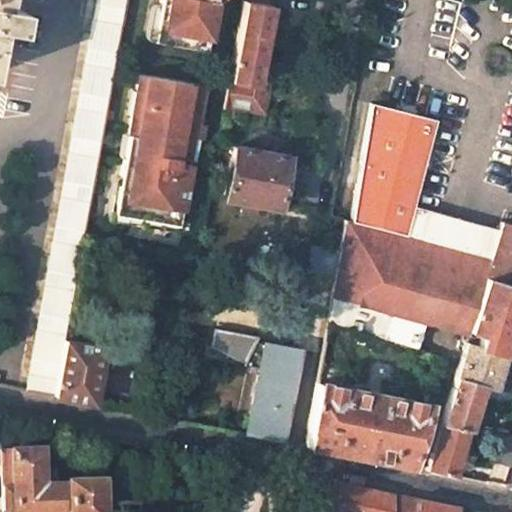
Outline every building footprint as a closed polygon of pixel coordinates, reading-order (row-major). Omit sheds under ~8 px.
[(0,0),(0,28),(12,30),(16,8),(0,4),(0,0)] [(95,0),(93,19),(120,23),(123,0),(95,0)] [(207,35),(213,1),(214,0),(158,0),(158,3),(154,25),(207,35)] [(235,109),(264,115),(271,84),(268,78),(266,73),(262,70),(261,70),(259,69),(258,69),(270,5),(245,0),(241,0),(222,108),(235,110),(235,109)] [(151,41),(204,49),(207,35),(154,25),(158,3),(156,3),(155,3),(153,3),(152,4),(151,5),(145,36),(145,38),(146,40),(148,40),(149,41),(151,41)] [(120,23),(93,19),(26,391),(53,395),(63,340),(82,235),(119,27),(120,23)] [(202,85),(137,73),(116,195),(180,207),(192,137),(195,121),(202,85)] [(374,103),(354,222),(406,236),(414,206),(416,207),(425,163),(434,114),(374,103)] [(201,138),(204,123),(195,121),(192,137),(201,138)] [(287,156),(233,146),(223,198),(242,201),(259,204),(278,208),(287,156)] [(112,213),(177,224),(180,207),(116,195),(112,213)] [(511,224),(500,221),(497,230),(416,207),(414,206),(406,236),(406,237),(488,261),(489,258),(511,264),(511,224)] [(354,222),(345,219),(339,250),(334,279),(331,291),(366,301),(468,330),(483,277),(488,261),(406,237),(354,222)] [(334,279),(339,250),(310,245),(304,274),(334,279)] [(511,264),(489,258),(488,261),(483,277),(511,285),(511,264)] [(511,322),(511,285),(483,277),(468,330),(467,331),(480,335),(477,346),(503,354),(511,322)] [(366,301),(331,291),(326,322),(352,330),(358,332),(366,301)] [(248,363),(263,337),(218,329),(215,348),(248,363)] [(103,347),(63,340),(53,395),(93,403),(103,347)] [(477,346),(464,343),(453,377),(480,384),(493,388),(503,354),(477,346)] [(291,412),(300,350),(266,344),(262,369),(266,369),(264,377),(258,376),(253,405),(260,407),(259,413),(252,412),(248,435),(262,438),(286,442),(290,418),(283,417),(284,411),(291,412)] [(480,384),(453,377),(440,423),(467,429),(480,384)] [(325,384),(316,382),(305,446),(335,452),(408,466),(426,404),(325,384)] [(171,393),(142,387),(140,401),(152,403),(149,415),(166,418),(171,393)] [(467,429),(440,423),(426,470),(454,476),(467,429)] [(511,459),(511,436),(502,435),(494,461),(510,466),(511,459)] [(11,484),(2,484),(3,509),(12,509),(12,510),(67,508),(67,511),(97,511),(96,476),(66,477),(66,481),(48,482),(48,468),(38,469),(37,446),(10,446),(11,484)] [(390,511),(391,494),(332,480),(322,511),(326,511),(390,511)] [(390,511),(455,511),(456,506),(417,499),(391,494),(390,511)]
